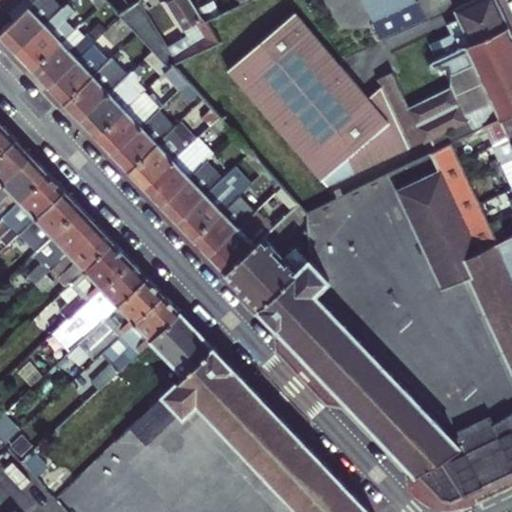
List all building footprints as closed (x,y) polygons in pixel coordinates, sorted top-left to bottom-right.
[(0,38),(0,42),(14,58),(59,13),(46,0),(39,0),(29,10),(12,27),(0,38)] [(0,0),(0,14),(12,27),(29,10),(19,0),(0,0)] [(19,0),(29,10),(39,0),(19,0)] [(81,0),(94,13),(102,5),(97,0),(81,0)] [(153,0),(133,0),(137,6),(145,18),(159,9),(153,0)] [(186,41),(167,53),(176,66),(216,47),(187,0),(174,0),(164,7),(186,41)] [(475,70),(478,77),(511,62),(511,40),(493,0),(486,0),(455,14),(460,24),(446,30),(451,41),(435,48),(439,57),(433,60),(440,76),(447,73),(450,79),(450,80),(475,70)] [(116,19),(134,38),(151,55),(165,71),(176,66),(167,53),(145,18),(137,6),(116,19)] [(14,58),(30,75),(60,46),(51,36),(68,20),(61,11),(59,13),(14,58)] [(0,14),(0,38),(12,27),(0,14)] [(365,103),(293,17),(225,75),(324,191),(423,147),(466,127),(462,120),(460,114),(472,108),(462,87),(449,93),(407,112),(392,79),(379,85),(380,90),(365,103)] [(30,75),(46,92),(93,45),(86,38),(82,42),(73,33),(60,46),(30,75)] [(134,38),(126,46),(143,62),(151,55),(134,38)] [(396,77),(433,60),(439,57),(435,48),(430,38),(387,58),(396,77)] [(46,92),(62,108),(92,79),(83,71),(101,54),(93,45),(46,92)] [(511,62),(478,77),(492,107),(499,123),(511,117),(511,62)] [(450,79),(450,90),(478,77),(475,70),(450,80),(450,79)] [(101,89),(92,79),(62,108),(79,126),(125,79),(118,72),(101,89)] [(460,114),(462,120),(466,127),(468,126),(473,136),(482,132),(499,123),(492,107),(478,77),(450,90),(449,93),(462,87),(472,108),(460,114)] [(124,113),(115,105),(133,88),(125,79),(79,126),(94,142),(124,113)] [(124,113),(94,142),(110,159),(158,114),(150,106),(133,122),(124,113)] [(110,159),(127,175),(174,130),(158,114),(110,159)] [(511,117),(499,123),(509,144),(511,142),(511,117)] [(0,121),(0,152),(15,138),(0,121)] [(466,127),(423,147),(428,157),(429,157),(449,147),(473,136),(468,126),(466,127)] [(127,175),(142,192),(189,146),(174,130),(127,175)] [(15,138),(0,152),(0,184),(31,155),(15,138)] [(142,192),(160,210),(189,182),(179,171),(196,154),(189,146),(142,192)] [(395,195),(434,279),(460,267),(499,248),(494,239),(491,232),(490,230),(449,147),(429,157),(438,176),(395,195)] [(31,155),(0,184),(0,199),(10,190),(19,199),(47,172),(31,155)] [(189,182),(160,210),(175,227),(220,183),(205,167),(189,182)] [(47,172),(19,199),(11,207),(19,216),(8,226),(16,234),(18,232),(64,189),(47,172)] [(220,183),(175,227),(192,243),(221,215),(212,206),(230,189),(222,181),(220,183)] [(35,250),(43,242),(81,206),(64,189),(18,232),(35,250)] [(192,243),(208,261),(253,217),(237,200),(221,215),(192,243)] [(81,206),(43,242),(53,251),(42,261),(49,268),(97,223),(81,206)] [(253,217),(208,261),(225,279),(262,242),(271,233),(255,216),(253,217)] [(75,259),(84,268),(113,241),(97,223),(49,268),(57,276),(75,259)] [(503,227),(491,232),(494,239),(499,248),(511,242),(511,229),(511,230),(503,227)] [(68,317),(77,308),(101,286),(130,258),(113,241),(84,268),(70,282),(78,291),(61,308),(68,317)] [(259,314),(278,334),(313,300),(327,286),(308,266),(296,277),(262,242),(225,279),(259,314)] [(460,267),(468,283),(511,378),(511,242),(499,248),(460,267)] [(130,258),(101,286),(117,303),(146,275),(130,258)] [(442,296),(468,283),(460,267),(434,279),(442,296)] [(146,275),(117,303),(103,316),(112,326),(101,336),(103,339),(96,346),(101,351),(163,292),(146,275)] [(60,292),(51,299),(56,304),(64,296),(60,292)] [(101,351),(118,369),(151,337),(180,310),(163,292),(101,351)] [(278,334),(350,409),(386,374),(313,300),(278,334)] [(61,340),(85,317),(77,308),(68,317),(55,330),(48,336),(55,343),(59,339),(61,340)] [(180,310),(151,337),(185,372),(130,425),(147,442),(181,409),(185,412),(198,400),(233,365),(180,310)] [(93,326),(101,318),(97,314),(89,321),(93,326)] [(48,336),(55,330),(47,322),(40,329),(48,336)] [(233,365),(198,400),(269,475),(306,443),(233,365)] [(461,452),(386,374),(350,409),(418,479),(462,453),(461,452)] [(454,508),(511,480),(511,426),(510,422),(497,430),(504,442),(467,458),(463,450),(461,452),(462,453),(418,479),(443,507),(454,508)] [(468,448),(497,430),(493,422),(463,439),(468,448)] [(10,450),(20,462),(31,451),(21,440),(10,450)] [(269,475),(303,511),(373,511),(306,443),(269,475)]
